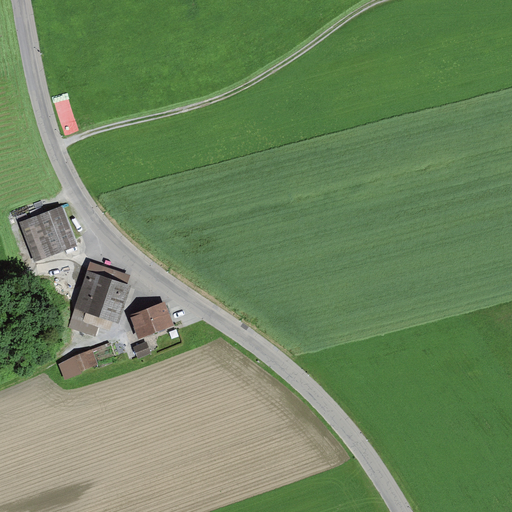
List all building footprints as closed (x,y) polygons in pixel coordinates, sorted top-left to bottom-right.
[(63,209),(20,224),(35,264),(72,250),(75,242),(63,209)] [(78,251),(77,251),(76,251),(74,251),(73,252),(72,253),(72,254),(72,256),(72,257),(73,258),(74,259),(76,259),(77,259),(78,258),(79,257),(80,256),(80,255),(80,253),(79,252),(78,251)] [(132,277),(90,263),(74,309),(102,319),(117,323),(132,277)] [(165,305),(146,313),(155,336),(175,328),(165,305)] [(102,319),(74,309),(68,328),(95,338),(102,319)] [(146,313),(131,319),(140,342),(155,336),(146,313)] [(157,340),(148,343),(150,349),(159,347),(157,340)] [(147,344),(134,349),(138,360),(151,355),(147,344)] [(92,353),(59,366),(65,381),(98,368),(92,353)]
